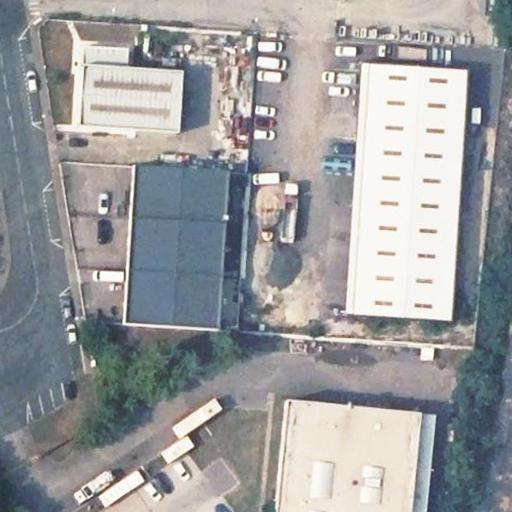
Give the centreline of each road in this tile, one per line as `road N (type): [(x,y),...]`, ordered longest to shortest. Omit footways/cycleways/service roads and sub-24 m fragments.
road 1 (residential): [(0,329),(14,312),(24,264),(0,59)]
road 2 (residential): [(180,0),(334,10)]
